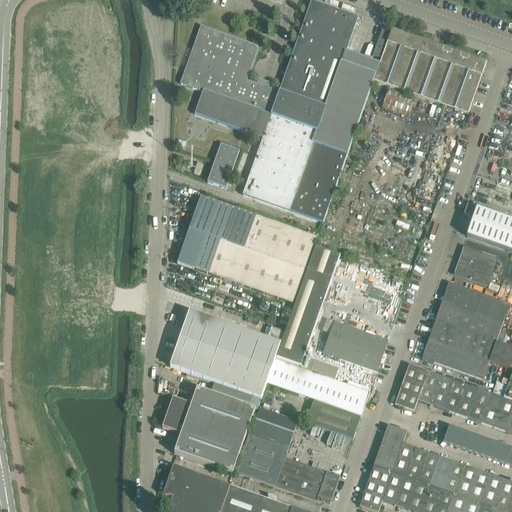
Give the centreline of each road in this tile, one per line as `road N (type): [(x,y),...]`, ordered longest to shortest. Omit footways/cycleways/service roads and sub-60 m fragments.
road 1 (unclassified): [(154,35),(146,511)]
road 2 (unclassified): [(379,415),(510,45)]
road 3 (unknown): [(309,227),(156,169)]
road 4 (unclassified): [(10,0),(0,146)]
road 5 (unclassified): [(510,45),(379,0)]
